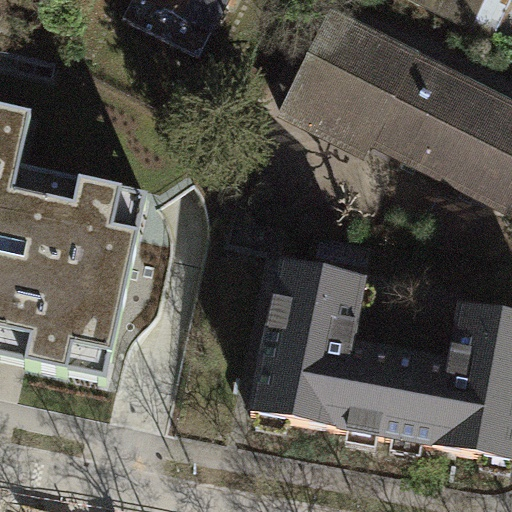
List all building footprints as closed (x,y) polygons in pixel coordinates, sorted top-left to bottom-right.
[(127,0),(117,22),(190,58),(219,0),(127,0)] [(511,0),(405,0),(487,41),(507,0),(511,0)] [(511,109),(332,20),(283,115),(365,160),(372,144),(511,216),(511,109)] [(24,126),(0,120),(0,363),(101,385),(139,209),(12,182),(24,126)] [(400,437),(415,354),(369,346),(382,277),(295,261),(267,412),(400,437)] [(415,354),(400,437),(511,457),(511,306),(480,301),(469,364),(415,354)]
